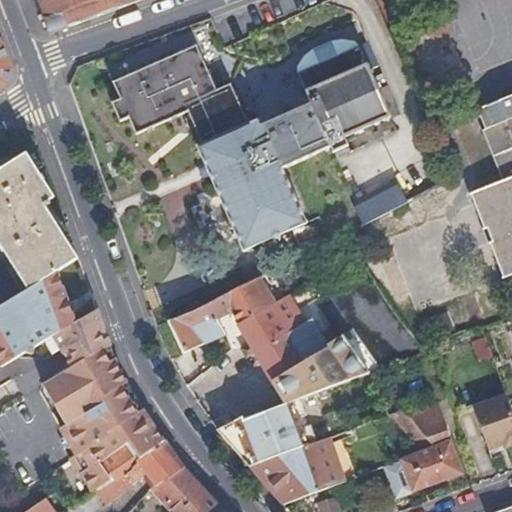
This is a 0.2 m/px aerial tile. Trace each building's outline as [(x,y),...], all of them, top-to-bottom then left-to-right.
[(61,9),(68,27),(122,7),(139,0),(38,0),(44,15),(61,9)] [(44,15),(51,34),(68,27),(61,9),(44,15)] [(10,70),(0,44),(0,84),(6,81),(10,70)] [(390,116),(366,63),(305,93),(311,104),(264,127),(261,122),(251,126),(229,84),(216,90),(196,46),(112,85),(120,103),(113,106),(121,123),(128,121),(137,138),(185,115),(200,146),(195,149),(243,252),(308,221),(286,175),(335,152),(333,146),(390,116)] [(511,115),(484,126),(497,161),(503,178),(472,190),(484,224),(490,222),(499,244),(492,246),(506,282),(511,279),(511,115)] [(0,305),(46,276),(74,259),(44,212),(50,207),(47,202),(53,198),(26,154),(0,170),(0,305)] [(285,296),(272,268),(159,325),(175,356),(221,334),(216,318),(232,311),(248,344),(252,354),(265,382),(320,349),(305,316),(298,320),(292,307),(316,295),(311,284),(285,296)] [(0,305),(0,362),(25,348),(31,350),(34,342),(42,336),(52,350),(60,345),(69,360),(101,343),(107,340),(94,305),(73,318),(46,276),(0,305)] [(113,355),(107,340),(101,343),(108,357),(113,355)] [(101,343),(69,360),(71,364),(47,378),(57,395),(51,399),(63,419),(57,424),(73,451),(66,456),(75,470),(79,468),(91,485),(92,483),(108,472),(97,456),(123,439),(136,458),(156,444),(145,429),(152,424),(144,414),(142,410),(136,411),(126,398),(123,399),(119,392),(122,389),(119,382),(124,379),(120,372),(113,355),(108,357),(101,343)] [(252,354),(248,344),(237,349),(242,359),(252,354)] [(57,395),(47,378),(41,382),(51,399),(57,395)] [(142,410),(124,379),(119,382),(122,389),(119,392),(123,399),(126,398),(136,411),(142,410)] [(488,454),(511,444),(511,420),(502,395),(469,408),(488,454)] [(221,429),(250,466),(317,440),(302,398),(245,420),(221,429)] [(389,412),(409,452),(414,450),(404,419),(397,409),(389,412)] [(409,452),(386,461),(402,498),(450,478),(423,412),(404,419),(414,450),(409,452)] [(218,427),(221,429),(245,420),(244,418),(218,427)] [(163,439),(159,433),(152,424),(145,429),(156,444),(163,439)] [(317,440),(250,466),(282,503),(355,474),(339,436),(328,440),(326,436),(317,440)] [(137,475),(148,490),(181,465),(179,463),(163,439),(156,444),(136,458),(123,439),(97,456),(108,472),(92,483),(103,498),(137,475)] [(181,465),(148,490),(163,511),(215,511),(220,508),(181,465)] [(49,511),(38,495),(13,511),(49,511)] [(337,511),(332,498),(315,504),(318,511),(337,511)]
